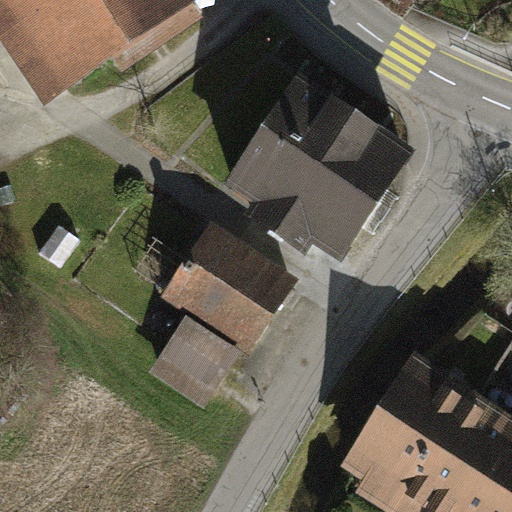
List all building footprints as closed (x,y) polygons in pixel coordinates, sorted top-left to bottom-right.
[(212,0),(0,0),(0,57),(44,125),(219,11),(212,0)] [(413,170),(295,97),(227,206),(344,279),(413,170)] [(301,295),(212,241),(168,312),(257,366),(301,295)] [(183,330),(154,377),(213,415),(243,367),(183,330)] [(511,511),(511,431),(411,368),(341,487),(381,511),(511,511)]
